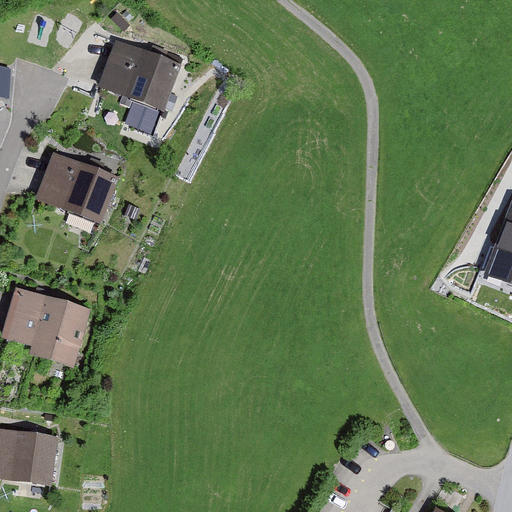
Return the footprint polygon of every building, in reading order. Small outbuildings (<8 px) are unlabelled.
[(182,70),(117,44),(96,93),(166,115),(182,70)] [(120,183),(54,157),(35,204),(103,228),(120,183)] [(511,207),(486,275),(511,285),(511,207)] [(90,315),(18,293),(1,350),(75,371),(90,315)] [(58,439),(0,431),(0,482),(51,489),(58,439)]
